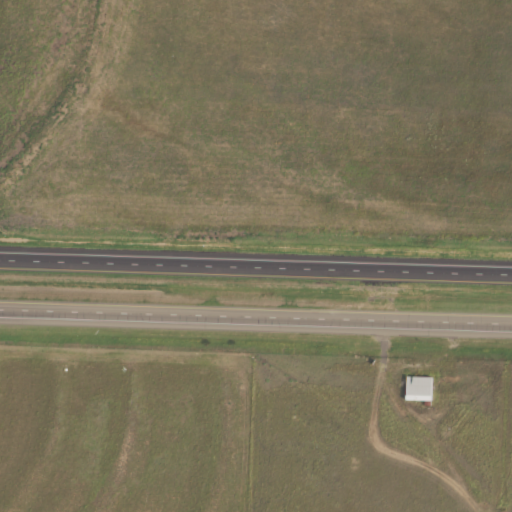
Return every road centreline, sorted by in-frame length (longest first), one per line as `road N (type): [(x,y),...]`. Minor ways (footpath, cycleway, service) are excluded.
road 1 (trunk): [(511,266),(0,251)]
road 2 (trunk): [(0,302),(511,317)]
